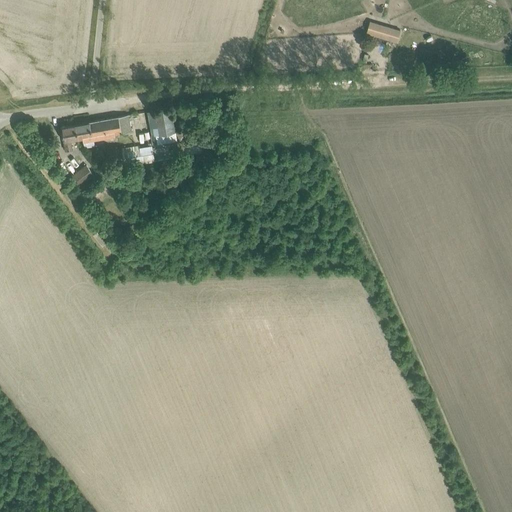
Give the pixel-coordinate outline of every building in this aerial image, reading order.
[(370,21),(366,33),(396,41),(400,30),(370,21)] [(147,111),(152,143),(121,148),(124,166),(179,157),(171,107),(147,111)] [(128,114),(75,123),(79,138),(83,137),(84,142),(115,137),(114,135),(131,132),(128,114)] [(71,139),(79,138),(75,123),(75,124),(61,126),(65,150),(72,149),(71,139)] [(86,165),(70,176),(77,186),(93,174),(86,165)] [(125,167),(113,179),(124,191),(136,180),(125,167)] [(113,183),(109,186),(120,198),(124,194),(113,183)] [(97,186),(85,195),(92,205),(104,196),(97,186)]
